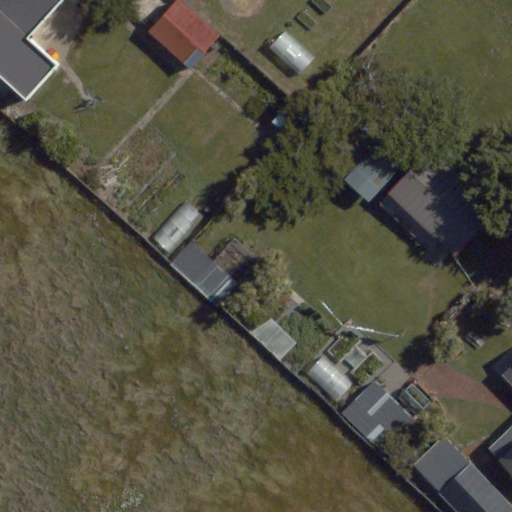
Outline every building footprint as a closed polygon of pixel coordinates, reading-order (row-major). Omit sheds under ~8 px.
[(1,0),(0,0),(0,142),(8,149),(79,66),(1,0)] [(227,39),(192,4),(156,40),(190,75),(227,39)] [(451,138),(378,197),(438,270),(510,211),(451,138)] [(243,286),(216,259),(190,285),(218,312),(243,286)] [(375,387),(353,420),(393,447),(415,414),(375,387)] [(511,462),(511,466),(472,511),(511,511),(511,407),(485,439),(511,462)]
